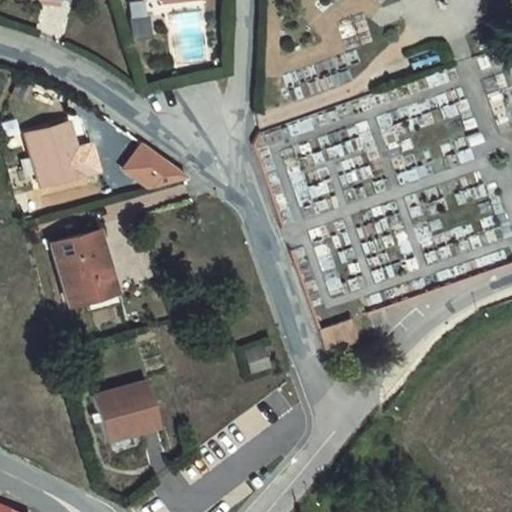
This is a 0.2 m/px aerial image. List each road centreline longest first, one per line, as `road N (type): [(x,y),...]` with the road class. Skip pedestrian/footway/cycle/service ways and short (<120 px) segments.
road 1 (residential): [(230,160),(336,429)]
road 2 (residential): [(0,43),(82,75),(230,160)]
road 3 (tertiary): [(336,429),(419,342),(478,295),(511,282)]
road 4 (residential): [(247,0),(230,160)]
